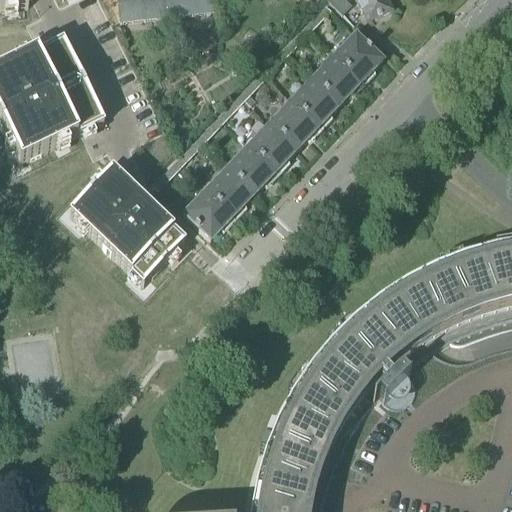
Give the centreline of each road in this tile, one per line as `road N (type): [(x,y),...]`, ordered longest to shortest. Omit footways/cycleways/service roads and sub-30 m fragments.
road 1 (residential): [(234,275),(137,191),(117,154),(126,138),(72,28),(48,16),(41,0)]
road 2 (residential): [(511,419),(494,486),(473,502),(399,484),(393,462),(412,430),(449,399),(503,377)]
road 3 (unknown): [(0,218),(163,359)]
road 4 (residential): [(511,202),(402,101)]
